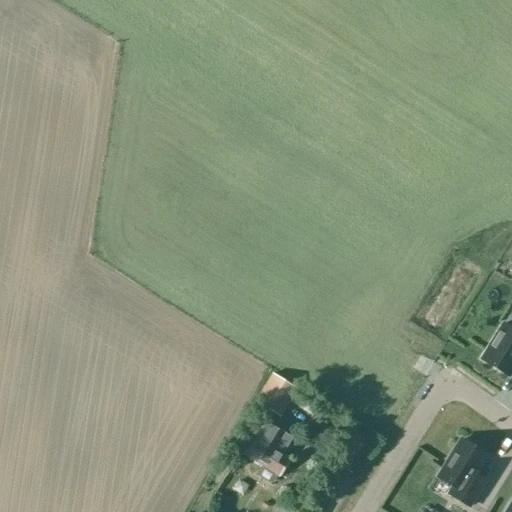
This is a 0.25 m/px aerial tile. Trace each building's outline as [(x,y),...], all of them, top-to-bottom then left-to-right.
[(505,267),(510,258),(485,243),(479,253),(505,267)] [(511,329),(503,324),(481,359),(508,376),(511,369),(511,329)] [(255,402),(277,415),(294,388),(272,374),(255,402)] [(303,391),(299,401),(313,407),(317,396),(303,391)] [(263,420),(241,454),(259,465),(255,471),(256,476),(266,482),(272,481),(275,475),(279,477),(289,460),(281,455),(292,438),(263,420)] [(461,440),(437,479),(452,488),(447,495),(468,508),(486,480),(474,472),(485,455),(461,440)]
